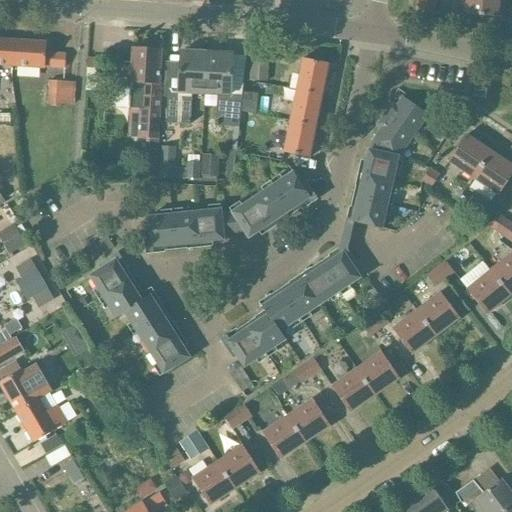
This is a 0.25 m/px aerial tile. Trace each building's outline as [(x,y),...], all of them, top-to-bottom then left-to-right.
[(436,0),(418,0),(417,15),(435,17),(436,0)] [(499,0),(467,0),(467,15),(499,17),(499,0)] [(0,40),(0,64),(12,65),(13,41),(0,40)] [(45,44),(13,41),(12,65),(63,69),(64,55),(44,54),(45,44)] [(128,134),(128,137),(147,138),(161,139),(161,138),(163,110),(159,110),(161,85),(159,85),(161,51),(133,49),(131,84),(128,134)] [(204,94),(207,53),(180,52),(179,90),(168,89),(167,124),(190,125),(191,93),(204,94)] [(240,113),(242,93),(230,93),(232,55),(207,53),(204,94),(217,95),(215,126),(238,127),(240,113)] [(295,90),(321,96),(328,65),(301,59),(295,90)] [(269,61),(251,60),(250,81),(268,82),(269,61)] [(76,82),(48,80),(47,105),(62,106),(62,104),(74,105),(76,82)] [(295,90),(289,120),(288,121),(315,126),(321,96),(295,90)] [(259,94),(242,93),(240,113),(257,114),(259,94)] [(385,117),(413,136),(427,116),(403,99),(396,109),(392,106),(385,117)] [(413,136),(385,117),(378,127),(382,130),(367,151),(398,158),(413,136)] [(315,126),(288,121),(282,152),(308,158),(315,126)] [(474,179),(492,151),(467,135),(448,163),(474,179)] [(161,146),(160,177),(177,178),(200,179),(201,163),(187,162),(187,169),(176,169),(177,147),(161,146)] [(402,159),(398,158),(367,151),(364,163),(360,162),(357,174),(392,183),(396,168),(400,169),(402,159)] [(511,176),(511,164),(492,151),(474,179),(499,196),(511,176)] [(220,156),(202,155),(201,177),(219,177),(220,156)] [(272,183),(291,211),(299,206),(302,211),(318,200),(307,182),(302,185),(294,173),(284,180),(281,177),(272,183)] [(359,187),(357,198),(389,207),(392,195),(389,194),(392,183),(357,174),(354,186),(359,187)] [(265,192),(253,200),(273,229),(283,222),(281,218),(291,211),(272,183),(263,188),(265,192)] [(463,196),(457,205),(473,216),(479,207),(463,196)] [(389,207),(357,198),(354,209),(348,208),(345,220),(379,229),(383,215),(387,216),(389,207)] [(273,229),(253,200),(243,207),(241,203),(231,209),(234,214),(246,232),(250,239),(260,231),(263,236),(273,229)] [(209,210),(196,211),(201,247),(213,245),(213,240),(224,239),(224,233),(222,215),(221,204),(209,206),(209,210)] [(201,247),(196,211),(183,212),(182,209),(172,210),(177,245),(188,243),(188,248),(201,247)] [(490,209),(481,221),(489,227),(501,235),(510,222),(490,209)] [(177,245),(172,210),(162,211),(162,214),(149,216),(151,230),(145,231),(147,254),(166,252),(165,246),(177,245)] [(224,233),(246,232),(234,214),(222,215),(224,233)] [(511,223),(510,222),(501,235),(511,242),(511,223)] [(27,245),(15,225),(0,233),(0,238),(10,255),(27,245)] [(115,248),(108,237),(86,251),(93,262),(115,248)] [(331,259),(322,265),(342,294),(350,288),(348,285),(359,278),(351,265),(355,262),(346,249),(347,247),(340,246),(339,248),(328,255),(331,259)] [(102,300),(130,282),(124,272),(129,269),(119,254),(101,265),(104,269),(92,277),(100,289),(97,291),(102,300)] [(511,254),(491,271),(511,296),(511,295),(511,254)] [(12,271),(38,309),(54,298),(28,260),(12,271)] [(436,268),(446,280),(455,273),(446,260),(436,268)] [(483,262),(460,280),(467,290),(487,315),(511,296),(491,271),(483,262)] [(310,267),(299,275),(320,305),(330,297),(333,300),(342,294),(322,265),(313,272),(310,267)] [(446,280),(436,268),(427,275),(436,287),(446,280)] [(320,305),(299,275),(289,282),(292,286),(282,292),(302,321),(311,315),(309,312),(320,305)] [(135,291),(130,282),(102,300),(108,308),(111,306),(118,318),(127,313),(156,294),(152,288),(144,294),(140,288),(135,291)] [(385,303),(375,289),(364,297),(374,311),(385,303)] [(302,321),(282,292),(272,299),(269,295),(260,302),(265,310),(266,310),(280,331),(290,324),(293,328),(302,321)] [(440,293),(416,312),(436,337),(459,319),(440,293)] [(136,335),(164,317),(157,307),(162,304),(156,294),(127,313),(134,323),(130,326),(136,335)] [(258,321),(248,328),(268,357),(277,351),(274,347),(286,339),(280,331),(266,310),(265,310),(255,317),(258,321)] [(371,318),(380,331),(390,324),(380,311),(371,318)] [(412,356),(436,337),(416,312),(392,330),(412,356)] [(145,341),(153,353),(182,334),(174,323),(170,326),(164,317),(136,335),(142,344),(145,341)] [(371,338),(380,331),(371,318),(361,324),(371,338)] [(260,362),(268,357),(248,328),(239,334),(236,329),(221,340),(233,357),(238,354),(246,366),(257,359),(260,362)] [(188,344),(182,334),(153,353),(160,364),(156,366),(162,375),(190,358),(183,347),(188,344)] [(0,366),(21,355),(13,341),(0,348),(0,366)] [(381,353),(356,370),(375,397),(400,380),(381,353)] [(314,358),(304,364),(312,378),(323,371),(314,358)] [(132,397),(108,361),(93,370),(104,387),(99,390),(112,410),(132,397)] [(17,362),(0,372),(0,378),(2,382),(0,383),(18,413),(39,401),(38,400),(49,393),(52,391),(37,365),(23,373),(17,362)] [(253,386),(239,363),(228,370),(242,393),(253,386)] [(312,378),(304,364),(293,371),(302,385),(312,378)] [(375,397),(356,370),(331,388),(350,414),(375,397)] [(39,401),(18,413),(35,443),(68,424),(66,422),(76,416),(67,402),(58,408),(49,393),(38,400),(39,401)] [(287,417),(305,444),(330,428),(312,401),(287,417)] [(234,411),(243,424),(253,417),(244,404),(234,411)] [(243,424),(234,411),(224,418),(233,431),(243,424)] [(280,460),(305,444),(287,417),(262,433),(280,460)] [(210,449),(198,431),(179,443),(191,462),(210,449)] [(39,445),(50,466),(69,456),(59,435),(39,445)] [(217,464),(235,490),(260,473),(241,447),(217,464)] [(235,490),(217,464),(192,481),(210,507),(235,490)] [(176,477),(163,485),(173,502),(187,494),(176,477)] [(480,488),(474,479),(455,493),(461,502),(480,488)] [(505,511),(511,507),(511,492),(502,480),(477,499),(486,511),(505,511)] [(434,487),(409,505),(413,511),(446,511),(449,510),(434,489),(434,488),(434,487)] [(134,511),(160,511),(168,507),(162,496),(145,506),(145,505),(134,511)]
